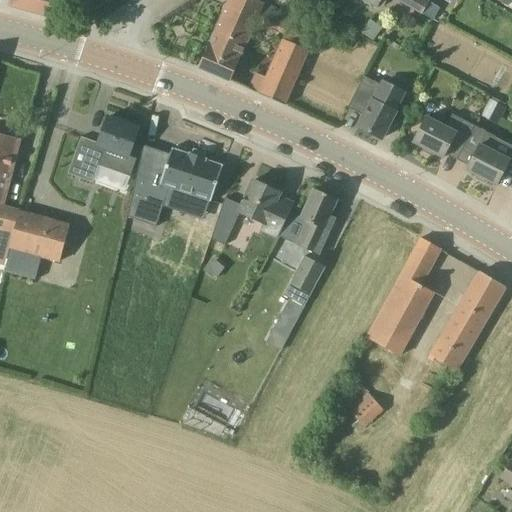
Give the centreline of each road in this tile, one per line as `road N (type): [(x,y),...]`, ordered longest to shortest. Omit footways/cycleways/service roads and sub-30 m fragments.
road 1 (tertiary): [(511,252),(269,122),(120,66)]
road 2 (tertiary): [(120,66),(0,30)]
